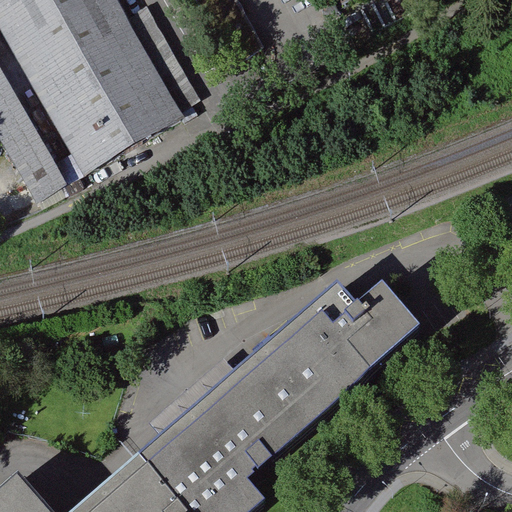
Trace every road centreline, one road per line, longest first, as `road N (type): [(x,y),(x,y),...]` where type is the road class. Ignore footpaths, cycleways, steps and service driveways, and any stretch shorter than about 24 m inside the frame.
road 1 (residential): [(151,0),(224,128)]
road 2 (tertiary): [(433,423),(341,511)]
